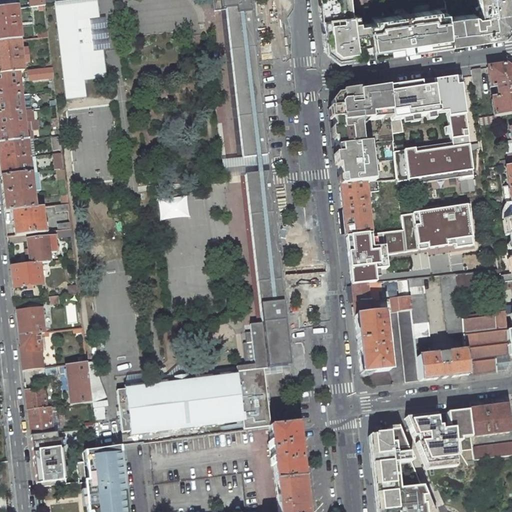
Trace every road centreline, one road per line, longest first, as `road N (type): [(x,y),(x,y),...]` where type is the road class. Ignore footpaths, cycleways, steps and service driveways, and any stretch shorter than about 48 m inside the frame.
road 1 (residential): [(310,79),(346,404)]
road 2 (residential): [(0,283),(25,511)]
road 3 (secondary): [(310,79),(511,50)]
road 4 (residential): [(511,382),(346,404)]
